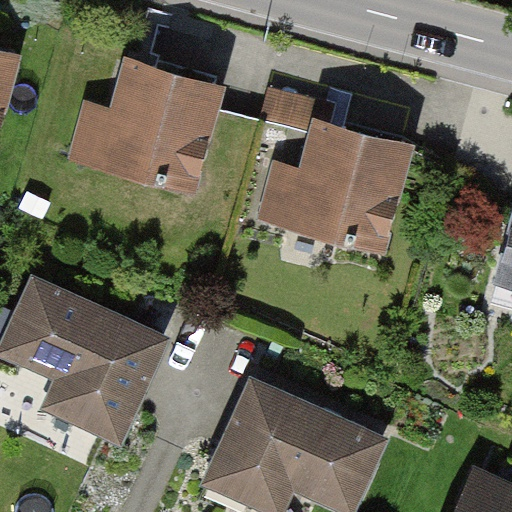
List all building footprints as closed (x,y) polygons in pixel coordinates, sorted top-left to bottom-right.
[(122,37),(91,156),(191,182),(223,64),(122,37)] [(395,252),(423,141),(296,110),(268,221),(395,252)] [(511,194),(494,294),(511,299),(511,194)] [(183,328),(42,269),(6,356),(146,415),(183,328)] [(367,511),(401,437),(254,373),(213,467),(318,511),(367,511)] [(511,511),(511,482),(477,467),(456,511),(511,511)]
